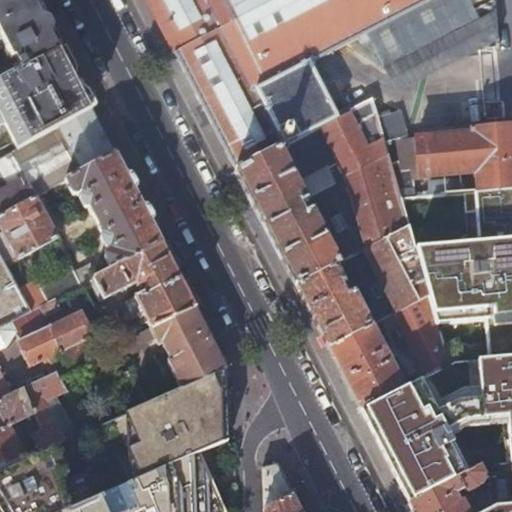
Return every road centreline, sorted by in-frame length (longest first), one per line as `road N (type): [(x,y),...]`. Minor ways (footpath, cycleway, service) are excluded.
road 1 (secondary): [(298,400),(91,0)]
road 2 (residential): [(298,400),(275,412),(249,444),(247,511)]
road 3 (secondary): [(355,511),(298,400)]
